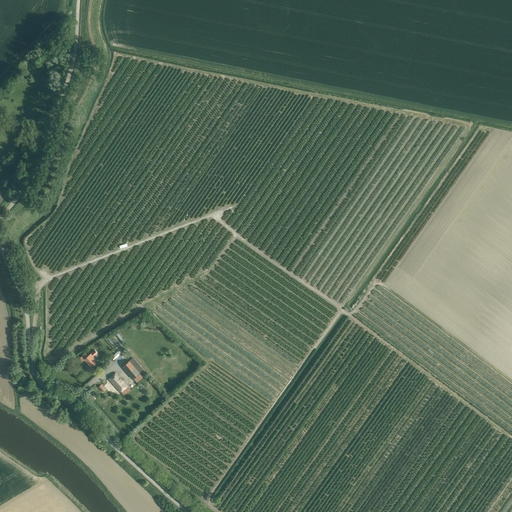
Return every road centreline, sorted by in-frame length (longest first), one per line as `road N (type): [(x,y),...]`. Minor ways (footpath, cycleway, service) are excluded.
road 1 (tertiary): [(187,511),(37,379),(23,297),(0,244)]
road 2 (unclassified): [(0,220),(28,184),(69,79),(79,0)]
